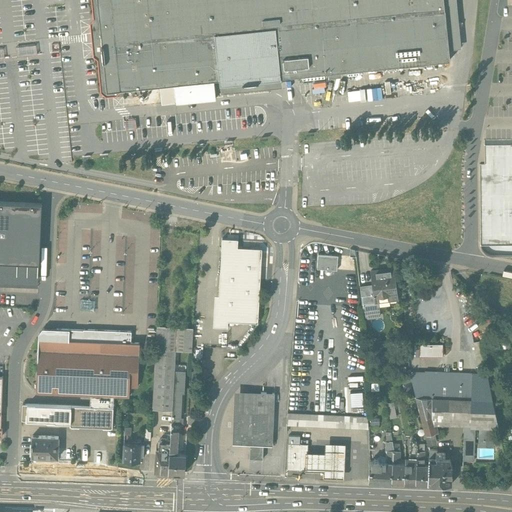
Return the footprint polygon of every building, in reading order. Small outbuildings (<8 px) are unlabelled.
[(116,95),(120,90),(110,91),(105,89),(102,55),(100,55),(97,55),(94,23),(97,22),(99,22),(96,0),(91,0),(93,19),(90,23),(93,56),(98,59),(101,92),(106,96),(116,95)] [(96,0),(99,22),(97,22),(94,23),(97,55),(100,55),(102,55),(105,89),(110,91),(120,90),(160,85),(162,103),(216,98),(214,80),(219,80),(221,94),(282,87),(281,78),(450,60),(449,51),(460,49),(455,0),(96,0)] [(511,139),(484,140),(484,164),(479,164),(480,245),(481,250),(485,254),(489,256),(493,257),(511,256),(511,139)] [(41,205),(0,203),(0,284),(38,286),(41,205)] [(238,240),(222,239),(219,296),(215,296),(213,327),(227,328),(228,322),(258,323),(262,249),(237,248),(238,240)] [(337,256),(317,254),(316,268),(326,269),(326,271),(331,271),(331,269),(336,270),(337,256)] [(394,269),(379,271),(379,269),(371,270),(372,284),(373,284),(374,296),(377,295),(389,294),(389,291),(396,290),(397,293),(394,267),(393,267),(394,269)] [(373,284),(372,284),(359,286),(363,320),(380,318),(377,295),(374,296),(373,284)] [(169,348),(170,329),(156,328),(152,409),(172,410),(174,369),(175,349),(169,348)] [(49,336),(40,336),(40,339),(39,339),(38,349),(36,393),(87,395),(87,394),(90,394),(114,395),(127,396),(129,396),(129,395),(129,386),(136,386),(138,386),(139,353),(138,353),(139,343),(130,343),(131,331),(84,329),(84,330),(56,329),(56,330),(53,329),(49,333),(49,336)] [(193,330),(170,329),(169,348),(175,349),(192,350),(193,330)] [(172,410),(172,417),(181,418),(181,417),(183,389),(185,389),(185,370),(174,369),(172,410)] [(410,376),(416,398),(471,400),(472,374),(425,373),(417,373),(417,374),(410,376)] [(487,375),(472,374),(471,400),(416,398),(425,435),(432,433),(436,432),(433,418),(464,419),(463,459),(462,459),(462,460),(474,460),(475,426),(498,426),(487,375)] [(246,442),(250,442),(250,439),(252,439),(254,397),(260,397),(260,393),(249,393),(238,392),(235,392),(233,441),(235,441),(246,442)] [(272,445),(274,394),(268,393),(263,393),(260,393),(260,397),(254,397),(252,439),(250,439),(250,442),(249,459),(263,459),(263,444),(272,445)] [(113,408),(114,395),(90,394),(90,407),(113,408)] [(22,420),(55,422),(55,423),(56,422),(58,424),(60,423),(66,423),(67,425),(69,423),(70,423),(71,423),(71,406),(22,404),(22,420)] [(112,428),(113,408),(90,407),(71,406),(71,423),(70,423),(70,426),(112,428)] [(368,417),(287,413),(287,425),(368,429),(368,417)] [(179,424),(171,424),(171,435),(178,435),(179,424)] [(432,433),(425,435),(428,445),(434,443),(432,433)] [(185,473),(186,454),(177,454),(178,435),(171,435),(170,444),(168,473),(185,473)] [(58,437),(32,436),(31,457),(58,458),(58,437)] [(144,444),(124,443),(123,461),(131,461),(133,465),(138,465),(140,462),(140,456),(143,456),(144,444)] [(157,472),(168,473),(170,444),(160,443),(160,449),(156,449),(155,470),(157,472)] [(344,466),(345,444),(325,443),(324,453),(307,453),(307,471),(305,471),(312,471),(324,471),(323,478),(344,478),(344,466)] [(307,453),(308,445),(288,444),(287,470),(305,471),(307,471),(307,453)] [(417,451),(416,483),(428,483),(429,464),(426,464),(422,464),(422,462),(424,462),(424,447),(417,447),(417,451)] [(389,460),(388,463),(370,462),(369,481),(392,482),(393,451),(389,450),(389,449),(387,448),(386,459),(388,460),(389,460)] [(393,451),(392,482),(404,482),(405,463),(398,463),(398,460),(400,460),(400,449),(397,449),(397,451),(393,451)] [(405,463),(404,482),(416,483),(417,451),(413,450),(414,449),(411,449),(410,461),(412,461),(411,463),(405,463)] [(429,464),(428,483),(451,484),(451,476),(452,468),(452,465),(450,465),(450,458),(436,458),(429,457),(429,461),(429,464)]
